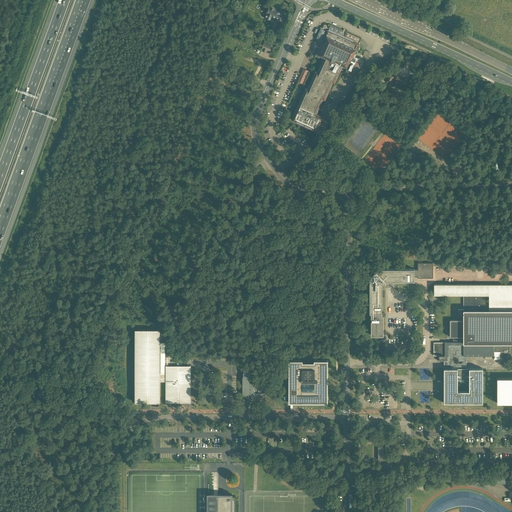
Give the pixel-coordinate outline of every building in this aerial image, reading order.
[(273,17),(282,22),(286,15),(274,10),(275,9),(270,7),(270,8),(269,7),(264,17),(271,20),(273,17)] [(320,45),(315,56),(325,60),(319,73),(317,72),(309,89),(307,89),(299,106),(298,106),(292,118),(317,129),(323,117),(314,113),(321,98),(323,99),(331,82),(333,82),(339,69),(352,74),(355,66),(360,68),(364,60),(356,57),(355,58),(352,57),(358,44),(327,30),(320,46),(320,45)] [(270,48),(273,40),(266,38),(263,45),(270,48)] [(308,71),(303,68),(301,72),(300,75),(297,81),(298,82),(302,84),(308,71)] [(389,75),(386,81),(390,83),(392,79),(398,82),(398,81),(401,83),(399,87),(400,87),(400,89),(403,91),(405,87),(408,88),(413,77),(410,75),(408,80),(404,78),(404,79),(400,77),(401,77),(396,75),(395,78),(389,75)] [(405,156),(414,162),(417,158),(409,151),(405,156)] [(370,277),(370,313),(371,313),(371,335),(383,335),(383,316),(385,316),(385,313),(382,313),(382,283),(385,280),(414,280),(414,277),(418,277),(418,278),(419,278),(433,278),(433,274),(433,263),(418,262),(418,269),(414,269),(414,268),(379,268),(379,269),(375,269),(371,273),(371,277),(370,277)] [(434,285),(434,295),(447,295),(464,295),(464,296),(463,296),(463,309),(458,309),(458,320),(450,320),(450,337),(453,337),(453,342),(445,342),(445,355),(439,355),(439,361),(444,361),(444,366),(467,367),(467,355),(493,356),(493,352),(504,352),(504,353),(507,353),(510,353),(510,345),(511,345),(511,284),(464,285),(434,285)] [(160,343),(160,330),(159,330),(135,330),(135,403),(160,403),(160,402),(160,382),(165,382),(166,402),(166,403),(190,403),(190,402),(191,402),(191,366),(190,366),(166,366),(165,366),(165,373),(165,342),(160,342),(160,343)] [(434,342),(434,355),(439,355),(445,355),(445,342),(434,342)] [(289,392),(289,403),(292,403),(298,403),(318,403),(321,403),(324,403),(327,403),(327,399),(327,393),(327,361),(314,361),(314,363),(302,363),(302,361),(289,361),(289,373),(289,374),(289,375),(289,378),(289,392)] [(444,391),(444,403),(460,403),(463,403),(483,403),(483,370),(483,368),(444,368),(444,380),(444,391)] [(243,377),(242,377),(243,395),(251,395),(251,398),(252,398),(252,400),(265,401),(265,395),(263,395),(263,393),(265,393),(266,392),(266,385),(265,384),(259,384),(258,385),(258,386),(253,386),(253,383),(250,383),(250,371),(243,371),(243,377)] [(497,378),(497,403),(505,403),(511,403),(511,378),(505,378),(497,378)] [(386,447),(378,447),(378,459),(378,460),(386,459),(385,452),(392,452),(392,450),(393,450),(393,444),(386,444),(386,447)] [(208,494),(207,511),(231,511),(232,494),(226,494),(222,494),(222,493),(219,493),(219,494),(218,494),(208,494)]
